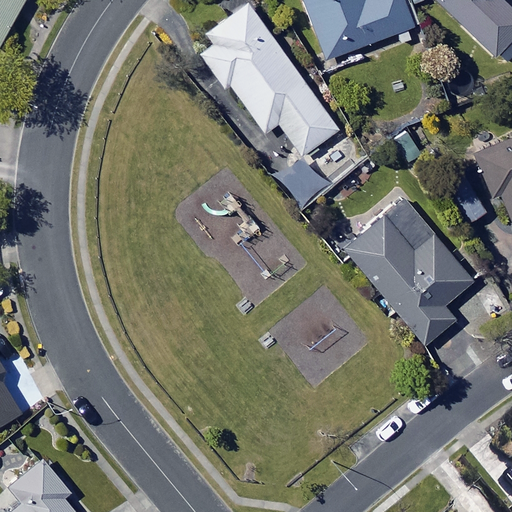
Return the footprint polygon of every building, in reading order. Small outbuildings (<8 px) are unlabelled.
[(0,0),(0,47),(25,0),(0,0)] [(304,0),(327,59),(415,26),(405,0),(304,0)] [(438,0),(495,55),(511,37),(511,8),(503,0),(438,0)] [(339,129),(249,4),(208,33),(216,44),(202,54),(226,88),(231,84),(266,133),(280,123),(303,155),(339,129)] [(511,138),(476,153),(495,197),(502,194),(511,217),(511,138)] [(485,212),(469,174),(443,185),(460,223),(485,212)] [(477,280),(407,198),(346,250),(428,345),(457,320),(446,306),(477,280)] [(0,372),(5,370),(0,361),(0,427),(22,414),(0,375),(0,372)] [(68,491),(44,463),(14,488),(26,503),(15,511),(75,511),(62,496),(68,491)]
